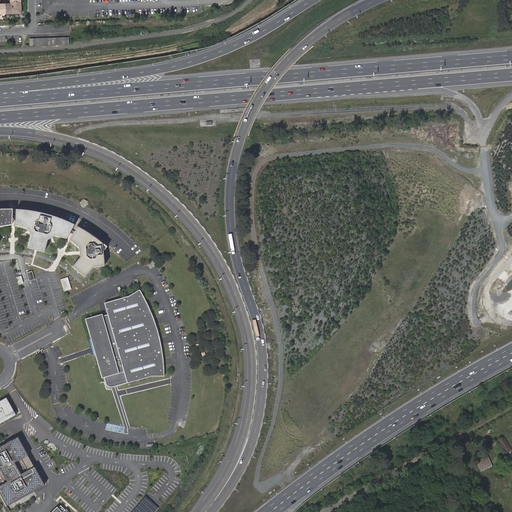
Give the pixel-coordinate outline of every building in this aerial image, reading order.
[(0,0),(0,13),(21,12),(20,0),(9,0),(10,2),(11,1),(11,3),(0,3),(0,0)] [(68,44),(68,41),(68,37),(29,39),(30,44),(30,45),(68,44)] [(0,228),(1,228),(13,227),(12,219),(12,216),(12,210),(0,210),(0,228)] [(32,235),(31,237),(28,248),(35,250),(36,252),(38,251),(44,252),(47,241),(55,236),(66,239),(74,226),(65,222),(55,218),(44,215),(34,213),(26,211),(20,211),(15,211),(15,216),(15,220),(15,226),(26,229),(28,229),(32,235)] [(70,242),(79,249),(80,250),(81,257),(79,258),(72,267),(77,271),(78,273),(80,273),(85,278),(93,268),(104,267),(102,252),(106,248),(105,247),(101,244),(100,243),(98,241),(92,237),(85,232),(77,227),(70,242)] [(35,280),(32,272),(27,274),(29,282),(35,280)] [(61,278),(64,290),(71,289),(68,276),(61,278)] [(102,313),(85,318),(93,346),(95,346),(96,350),(94,351),(102,377),(124,371),(127,382),(151,375),(164,375),(164,365),(162,365),(160,358),(162,358),(159,344),(156,345),(154,339),(158,338),(156,331),(154,324),(151,325),(149,319),(152,318),(147,305),(145,305),(143,299),(145,298),(142,293),(140,289),(129,295),(105,302),(109,316),(103,317),(102,313)] [(127,382),(124,371),(102,377),(104,385),(106,386),(109,387),(127,382)] [(0,424),(16,415),(6,398),(0,400),(0,424)] [(44,486),(17,438),(0,447),(0,495),(6,507),(44,486)] [(511,450),(504,439),(498,442),(506,454),(511,450)] [(488,457),(477,461),(481,471),(491,467),(488,457)]
